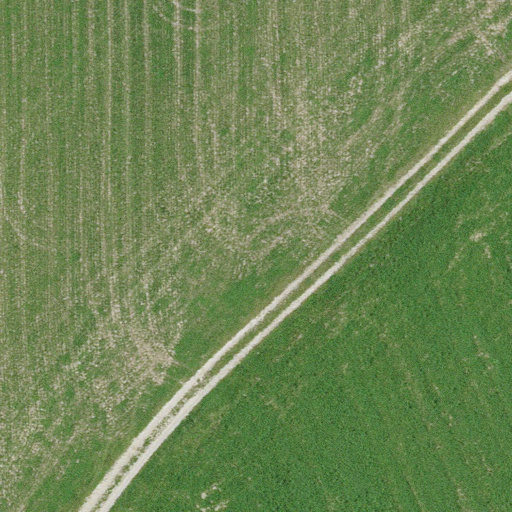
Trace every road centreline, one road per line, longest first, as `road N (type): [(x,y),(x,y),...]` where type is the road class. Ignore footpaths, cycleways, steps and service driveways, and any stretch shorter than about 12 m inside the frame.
road 1 (track): [(511,88),(270,320)]
road 2 (track): [(80,511),(146,429),(270,320)]
